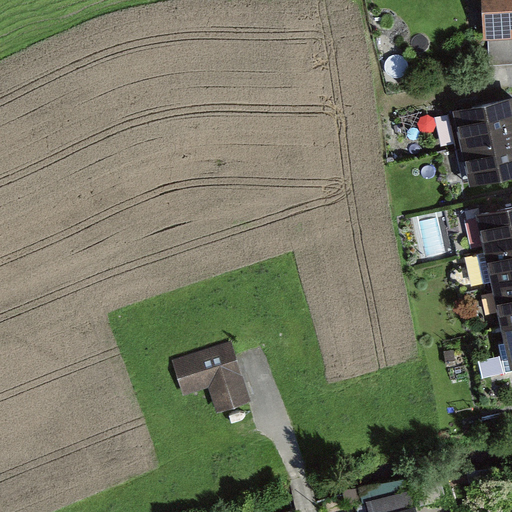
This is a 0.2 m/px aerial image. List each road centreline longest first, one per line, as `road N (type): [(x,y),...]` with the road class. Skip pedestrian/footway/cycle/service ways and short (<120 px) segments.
road 1 (track): [(254,351),(308,511)]
road 2 (track): [(511,76),(388,102)]
